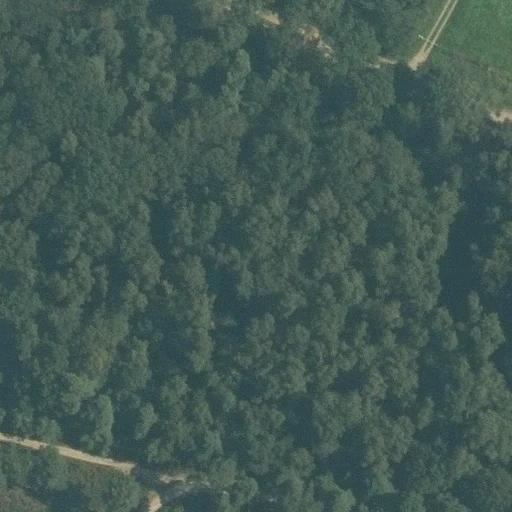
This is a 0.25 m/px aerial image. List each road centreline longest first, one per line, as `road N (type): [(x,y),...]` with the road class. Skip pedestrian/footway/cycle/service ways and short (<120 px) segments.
road 1 (track): [(511,143),(212,0)]
road 2 (track): [(133,511),(164,474),(300,511)]
